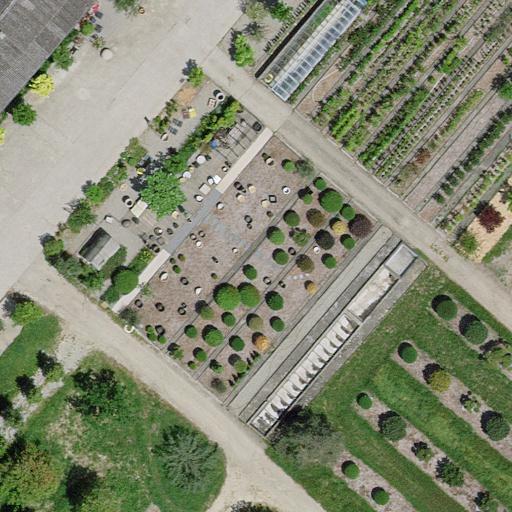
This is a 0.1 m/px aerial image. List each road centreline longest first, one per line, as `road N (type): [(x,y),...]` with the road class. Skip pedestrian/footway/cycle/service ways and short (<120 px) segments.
road 1 (track): [(511,309),(192,40)]
road 2 (track): [(298,511),(235,445),(3,253)]
road 3 (track): [(228,0),(0,256)]
